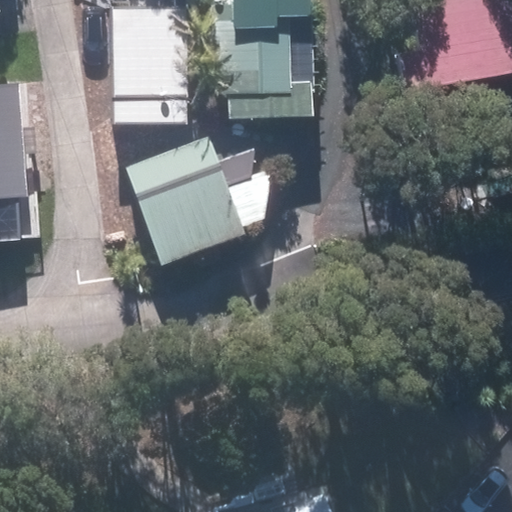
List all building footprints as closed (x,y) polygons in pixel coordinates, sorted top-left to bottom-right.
[(236,0),(237,12),(223,12),(225,100),(238,100),(238,121),(322,120),(320,0),(236,0)] [(511,0),(424,0),(423,0),(432,52),(409,56),(416,98),(511,80),(511,0)] [(195,11),(115,11),(116,128),(197,128),(195,11)] [(28,91),(0,92),(0,202),(36,200),(28,91)] [(218,142),(134,171),(169,269),(254,238),(259,153),(226,165),(218,142)]
